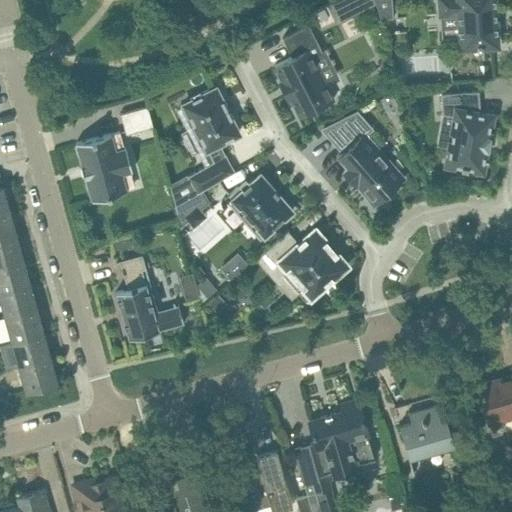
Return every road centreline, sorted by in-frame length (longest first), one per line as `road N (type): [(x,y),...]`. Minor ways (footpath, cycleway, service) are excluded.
road 1 (residential): [(111,417),(11,59)]
road 2 (residential): [(111,417),(385,340)]
road 3 (residential): [(232,54),(274,140),(380,255)]
road 4 (residential): [(380,255),(425,214),(502,210)]
road 5 (residential): [(385,340),(511,299)]
